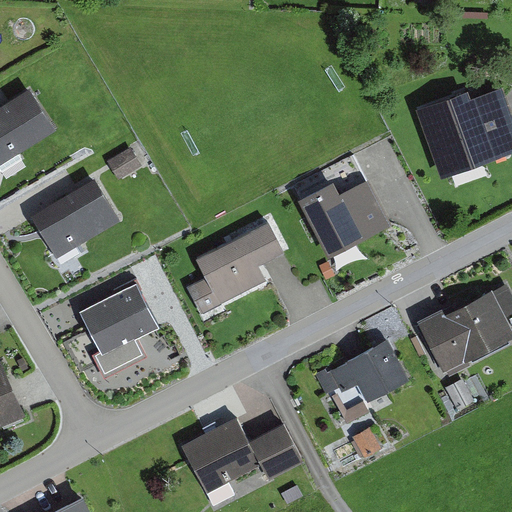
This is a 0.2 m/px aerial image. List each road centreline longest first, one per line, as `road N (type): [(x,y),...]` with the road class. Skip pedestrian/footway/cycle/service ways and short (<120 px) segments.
road 1 (residential): [(97,438),(511,228)]
road 2 (residential): [(0,273),(97,438)]
road 3 (track): [(259,358),(345,511)]
